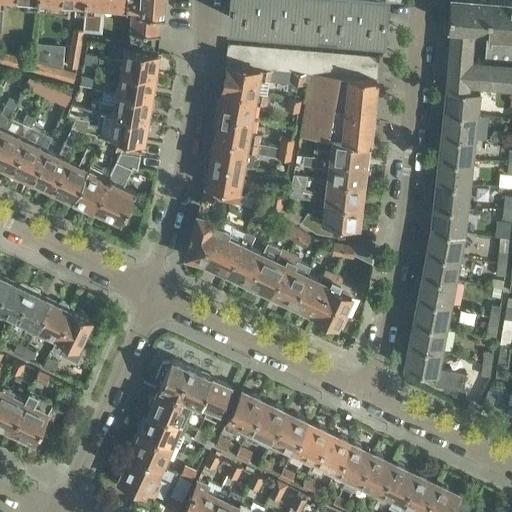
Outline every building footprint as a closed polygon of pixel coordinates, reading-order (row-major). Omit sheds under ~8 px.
[(0,0),(26,0),(27,3),(36,4),(36,0),(0,0),(0,30),(1,31),(3,7),(0,6),(0,0)] [(83,0),(83,7),(82,27),(99,29),(100,15),(91,14),(91,8),(93,8),(94,3),(131,6),(132,2),(139,3),(139,0),(83,0)] [(131,6),(129,42),(158,46),(162,4),(163,4),(163,0),(139,0),(139,3),(132,2),(131,6)] [(231,0),(230,17),(268,20),(305,23),(307,0),(231,0)] [(307,0),(305,23),(343,27),(381,30),(383,0),(307,0)] [(511,0),(449,0),(447,23),(451,23),(474,25),(487,26),(485,58),(482,58),(481,82),(511,84),(511,0)] [(448,55),(472,57),(474,25),(451,23),(448,55)] [(72,40),(81,41),(83,29),(74,27),(72,40)] [(81,41),(72,40),(69,52),(78,54),(81,41)] [(239,43),(228,42),(225,61),(226,61),(238,63),(239,43)] [(251,44),(239,43),(238,63),(249,65),(251,44)] [(263,45),(251,44),(249,65),(261,67),(263,45)] [(158,51),(124,45),(122,59),(85,53),(83,62),(120,68),(154,74),(155,63),(159,64),(161,53),(157,52),(158,51)] [(274,46),(263,45),(261,67),(264,68),(272,68),(274,46)] [(274,46),(272,68),(284,69),(286,47),(274,46)] [(286,47),(284,69),(295,71),(297,48),(286,47)] [(51,48),(49,64),(50,64),(57,66),(62,67),(64,49),(51,48)] [(295,71),(305,72),(307,72),(309,49),(297,48),(295,71)] [(310,72),(319,73),(321,49),(309,49),(307,72),(310,72)] [(319,73),(330,74),(332,50),(321,49),(319,73)] [(330,74),(342,74),(344,51),(332,50),(330,74)] [(9,53),(3,51),(1,60),(7,62),(9,53)] [(342,74),(353,75),(355,52),(344,51),(342,74)] [(78,54),(69,52),(67,65),(76,66),(78,54)] [(355,52),(353,75),(365,76),(367,53),(355,52)] [(9,53),(7,62),(13,63),(16,55),(9,53)] [(367,53),(365,76),(376,77),(379,54),(367,53)] [(13,63),(19,65),(22,56),(16,55),(13,63)] [(446,79),(446,85),(469,87),(470,81),(481,82),(482,58),(472,57),(448,55),(446,79)] [(26,57),(23,66),(29,68),(32,59),(26,57)] [(32,59),(29,68),(36,70),(38,61),(34,60),(32,59)] [(44,62),(38,61),(36,70),(42,71),(44,62)] [(222,73),(221,82),(222,84),(222,86),(223,86),(258,92),(259,90),(267,91),(270,77),(304,82),(305,72),(295,71),(284,69),(272,68),(264,68),(261,67),(249,65),(238,63),(226,61),(224,72),(222,73)] [(50,64),(44,62),(42,71),(48,73),(50,64)] [(48,73),(54,75),(57,66),(50,64),(48,73)] [(57,66),(54,75),(60,76),(63,68),(62,67),(57,66)] [(69,69),(63,68),(60,76),(67,78),(69,69)] [(154,74),(120,68),(118,81),(81,75),(79,84),(117,90),(150,96),(152,85),(155,86),(157,75),(154,74)] [(75,71),(69,69),(67,78),(73,80),(75,71)] [(332,138),(368,142),(370,142),(376,77),(365,76),(353,75),(342,74),(330,74),(319,73),(310,72),(302,135),(332,138)] [(47,91),(52,80),(29,74),(26,81),(47,91)] [(65,106),(73,86),(63,83),(56,102),(65,106)] [(443,109),(477,113),(480,89),(446,85),(443,109)] [(259,90),(258,92),(223,86),(221,97),(218,99),(216,107),(254,114),(257,99),(268,101),(270,92),(267,91),(259,90)] [(91,108),(100,110),(146,118),(148,107),(151,108),(153,97),(150,96),(117,90),(114,103),(71,96),(69,102),(91,108)] [(299,110),(301,99),(290,97),(288,108),(299,110)] [(1,112),(0,111),(0,135),(10,116),(14,107),(5,103),(1,112)] [(215,132),(262,140),(263,131),(252,129),(254,114),(216,107),(214,120),(216,123),(215,132)] [(441,133),(475,136),(477,113),(443,109),(441,133)] [(149,120),(146,119),(146,118),(100,110),(97,127),(87,125),(88,119),(75,117),(71,126),(79,130),(96,132),(142,140),(144,130),(147,131),(149,120)] [(25,137),(31,125),(34,117),(26,113),(22,121),(10,116),(0,135),(0,163),(10,168),(25,137)] [(10,168),(11,168),(10,171),(20,176),(21,173),(31,178),(46,147),(51,135),(31,125),(25,137),(10,168)] [(292,155),(294,145),(282,143),(262,140),(215,132),(212,145),(209,147),(208,155),(246,162),(257,163),(259,149),(280,152),(280,154),(292,155)] [(294,145),(295,135),(284,133),(282,143),(294,145)] [(438,156),(472,160),(475,136),(441,133),(438,156)] [(314,148),(313,158),(365,164),(368,142),(332,138),(330,150),(314,148)] [(142,143),(117,139),(115,150),(120,151),(139,155),(142,143)] [(32,178),(31,181),(41,186),(42,183),(52,188),(66,157),(72,145),(64,141),(58,153),(46,147),(31,178),(32,178)] [(53,188),(52,191),(61,195),(63,193),(73,197),(89,162),(97,147),(88,143),(79,163),(66,157),(52,188),(53,188)] [(120,151),(114,162),(132,166),(137,167),(139,155),(120,151)] [(208,171),(206,182),(242,189),(254,191),(256,178),(244,176),(246,162),(208,155),(205,168),(208,171)] [(435,180),(470,183),(472,160),(438,156),(435,180)] [(303,157),(302,166),(328,168),(327,180),(363,185),(365,164),(313,158),(303,157)] [(109,172),(89,162),(73,197),(73,198),(72,201),(81,205),(83,202),(93,207),(109,172)] [(107,176),(93,207),(121,220),(122,217),(125,218),(128,209),(126,208),(128,204),(135,190),(123,184),(132,166),(114,162),(109,172),(107,176)] [(306,178),(296,177),(294,190),(305,191),(306,178)] [(327,180),(324,201),(361,205),(363,185),(327,180)] [(433,203),(467,207),(470,183),(435,180),(433,203)] [(203,195),(231,200),(240,201),(242,189),(206,182),(203,195)] [(293,197),(316,200),(317,193),(305,191),(294,190),(293,197)] [(284,207),(286,196),(275,194),(274,202),(284,207)] [(220,224),(203,260),(213,264),(214,268),(221,271),(224,270),(225,270),(239,240),(227,234),(232,223),(242,202),(240,201),(231,200),(223,219),(220,224)] [(323,222),(358,226),(359,216),(363,216),(364,207),(361,205),(324,201),(323,218),(316,217),(308,211),(301,220),(316,232),(322,233),(323,222)] [(430,227),(464,232),(467,207),(433,203),(430,227)] [(259,204),(253,214),(262,219),(268,209),(259,204)] [(511,206),(504,206),(503,211),(502,218),(511,219),(511,209),(511,206)] [(214,218),(197,213),(185,255),(203,260),(220,224),(213,222),(214,218)] [(294,224),(287,234),(295,240),(302,231),(294,224)] [(426,250),(460,256),(464,232),(430,227),(426,250)] [(239,240),(225,270),(236,276),(237,279),(246,283),(248,281),(262,251),(249,245),(254,234),(245,229),(239,240)] [(302,231),(295,240),(302,246),(310,237),(302,231)] [(500,236),(498,260),(506,261),(509,237),(500,236)] [(248,281),(246,283),(256,288),(260,287),(270,292),(290,251),(281,246),(268,240),(262,251),(248,281)] [(334,242),(332,253),(342,254),(343,243),(334,242)] [(343,243),(342,254),(353,256),(354,244),(343,243)] [(421,273),(455,280),(460,256),(426,250),(421,273)] [(290,251),(270,292),(280,297),(281,300),(291,304),(292,302),(306,272),(310,264),(297,258),(299,255),(290,251)] [(506,261),(498,260),(496,272),(505,273),(506,261)] [(292,302),(291,304),(301,309),(304,308),(314,313),(334,272),(325,267),(319,278),(306,272),(292,302)] [(314,313),(313,313),(324,318),(324,320),(332,324),(334,323),(341,327),(348,313),(350,314),(358,297),(352,294),(356,287),(341,280),(343,276),(334,272),(314,313)] [(417,297),(451,303),(455,280),(421,273),(417,297)] [(0,294),(8,278),(0,274),(0,294)] [(17,282),(8,278),(0,294),(0,315),(1,316),(3,311),(15,317),(30,285),(20,280),(17,282)] [(24,327),(33,331),(49,298),(39,293),(38,289),(30,285),(15,317),(26,322),(24,327)] [(413,320),(446,326),(451,303),(417,297),(413,320)] [(51,347),(51,348),(71,307),(70,308),(68,307),(67,303),(62,300),(58,302),(49,298),(33,331),(43,336),(45,331),(55,336),(53,341),(54,341),(51,347)] [(499,316),(501,305),(492,303),(490,315),(499,316)] [(92,317),(71,307),(51,348),(55,350),(56,349),(77,360),(82,348),(78,346),(85,332),(89,331),(92,325),(90,321),(92,317)] [(499,316),(490,315),(488,327),(497,328),(499,316)] [(511,331),(511,325),(511,318),(504,317),(502,329),(511,331)] [(408,343),(442,349),(446,326),(413,320),(408,343)] [(13,350),(22,354),(26,346),(17,342),(13,350)] [(408,343),(404,367),(436,372),(434,383),(463,388),(466,371),(439,366),(442,349),(408,343)] [(22,354),(32,359),(35,351),(26,346),(22,354)] [(484,350),(482,360),(491,362),(493,351),(484,350)] [(499,352),(497,364),(505,365),(507,354),(499,352)] [(56,361),(47,356),(46,356),(42,364),(52,369),(56,361)] [(160,382),(159,384),(159,385),(194,401),(208,408),(219,413),(220,412),(231,384),(211,376),(212,375),(171,357),(169,360),(162,360),(155,377),(160,382)] [(15,358),(10,368),(19,373),(24,362),(15,358)] [(482,360),(480,373),(489,374),(491,362),(482,360)] [(503,377),(505,365),(497,364),(495,375),(503,377)] [(38,369),(35,377),(45,382),(49,374),(38,369)] [(0,426),(7,430),(8,427),(9,428),(29,388),(24,398),(11,391),(14,387),(4,382),(0,388),(0,426)] [(152,394),(148,404),(150,405),(150,407),(184,423),(194,401),(159,385),(155,396),(152,394)] [(20,433),(19,436),(29,441),(30,438),(33,439),(42,422),(44,423),(49,413),(46,411),(52,400),(29,388),(9,428),(20,433)] [(241,389),(225,423),(246,433),(249,428),(249,429),(263,399),(261,398),(260,395),(255,392),(251,393),(241,389)] [(481,404),(489,408),(495,397),(487,393),(481,404)] [(249,428),(246,433),(268,444),(270,439),(271,439),(285,410),(283,409),(282,405),(276,403),(273,404),(263,399),(249,429),(249,428)] [(184,434),(180,433),(184,423),(150,407),(145,417),(143,416),(137,428),(179,446),(184,434)] [(216,421),(219,413),(208,408),(204,416),(216,421)] [(270,439),(268,444),(278,448),(280,444),(292,449),(306,420),(305,419),(304,416),(298,413),(295,414),(285,410),(271,439),(270,439)] [(292,449),(290,454),(300,459),(302,454),(314,459),(314,460),(328,430),(326,429),(325,426),(320,423),(316,425),(306,420),(292,449)] [(137,428),(132,440),(135,441),(130,451),(165,467),(169,457),(173,459),(179,446),(137,428)] [(198,428),(198,429),(194,437),(205,443),(210,434),(198,428)] [(324,464),(336,470),(350,441),(348,440),(347,436),(341,434),(338,435),(328,430),(314,460),(314,459),(311,464),(321,469),(324,464)] [(215,443),(226,449),(231,440),(219,435),(215,443)] [(345,480),(355,485),(358,480),(371,451),(361,446),(360,443),(355,440),(351,441),(350,441),(336,470),(347,476),(345,480)] [(236,454),(248,460),(252,451),(241,445),(236,454)] [(377,496),(379,491),(393,461),(383,456),(382,453),(376,450),(373,452),(371,451),(358,480),(369,486),(367,491),(377,496)] [(125,463),(118,479),(144,490),(145,487),(155,490),(162,493),(172,470),(165,467),(130,451),(129,453),(127,452),(122,462),(125,463)] [(210,451),(205,463),(214,467),(219,456),(210,451)] [(257,465),(269,470),(273,462),(262,456),(257,465)] [(388,501),(399,506),(401,501),(415,471),(405,467),(403,463),(398,461),(395,462),(393,461),(379,491),(391,496),(388,501)] [(232,462),(226,473),(235,478),(241,466),(232,462)] [(191,479),(196,470),(184,464),(180,473),(191,479)] [(279,475),(291,481),(295,472),(283,467),(279,475)] [(415,471),(401,501),(399,506),(411,511),(422,511),(436,482),(426,477),(425,474),(420,471),(416,472),(415,471)] [(253,472),(248,484),(256,488),(262,477),(253,472)] [(300,486),(312,492),(316,483),(305,477),(300,486)] [(209,480),(207,483),(197,478),(180,511),(207,511),(217,493),(219,489),(219,488),(220,485),(209,480)] [(278,499),(286,483),(277,479),(269,494),(278,499)] [(448,511),(458,492),(448,487),(447,484),(441,481),(438,483),(436,482),(422,511),(423,511),(448,511)] [(231,489),(228,493),(219,489),(217,493),(207,511),(234,511),(238,504),(241,499),(240,499),(242,495),(231,489)] [(300,510),(308,494),(299,489),(291,505),(300,510)] [(337,494),(333,502),(344,507),(348,499),(337,494)] [(462,494),(453,511),(468,511),(474,500),(462,494)] [(176,510),(181,501),(169,495),(165,504),(176,510)] [(261,511),(262,510),(264,505),(253,499),(250,504),(241,499),(238,504),(234,511),(261,511)]
